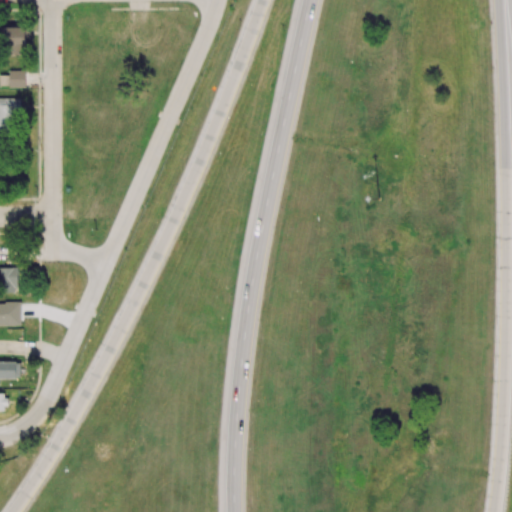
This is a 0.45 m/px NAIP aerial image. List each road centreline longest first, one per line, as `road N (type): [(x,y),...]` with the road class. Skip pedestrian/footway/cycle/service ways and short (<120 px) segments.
road 1 (motorway): [(309,0),(249,305),(234,511)]
road 2 (residential): [(104,265),(52,245),(46,0)]
road 3 (residential): [(104,265),(215,0)]
road 4 (residential): [(30,422),(104,265)]
